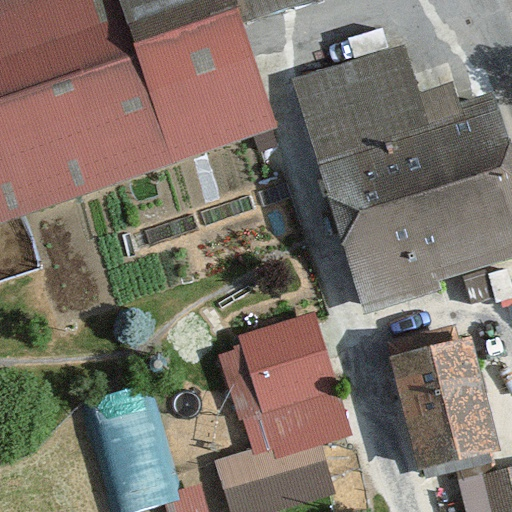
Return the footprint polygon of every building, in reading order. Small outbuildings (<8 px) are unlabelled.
[(242,12),(275,0),(0,0),(0,222),(275,126),(242,12)] [(370,309),(511,266),(511,146),(497,97),(464,108),(458,88),(419,103),(401,52),(296,80),(370,309)] [(352,446),(313,321),(245,337),(257,415),(240,416),(255,454),(219,460),(228,497),(336,472),(331,447),(352,446)] [(474,348),(398,367),(424,473),(499,456),(474,348)] [(153,399),(89,417),(120,511),(209,511),(205,497),(181,505),(153,399)] [(468,511),(511,511),(511,466),(461,476),(468,511)]
